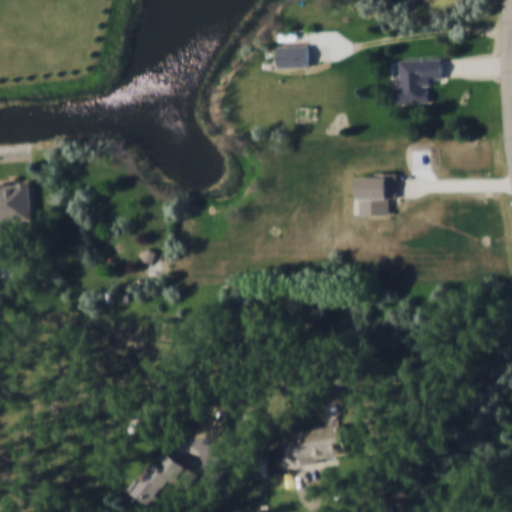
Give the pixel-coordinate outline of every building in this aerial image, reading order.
[(278,44),(278,65),(311,65),(311,44),(278,44)] [(444,78),(444,57),(397,57),(396,101),(433,102),(433,78),(444,78)] [(360,171),(360,213),(390,213),(390,202),(399,202),(399,171),(360,171)] [(0,183),(32,182),(34,217),(7,219),(7,227),(0,227),(0,183)] [(148,247),(157,251),(153,261),(144,258),(148,247)] [(291,428),(347,419),(352,451),(321,457),(325,478),(310,480),(296,483),(289,439),(292,439),(291,428)] [(171,453),(186,464),(202,475),(189,492),(174,481),(164,495),(170,499),(162,510),(136,491),(159,460),(164,463),(171,453)]
